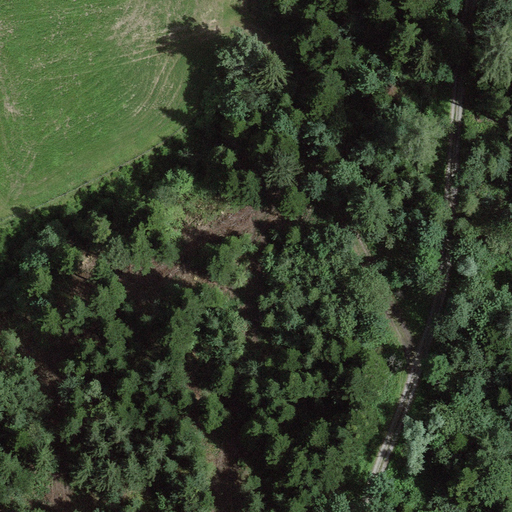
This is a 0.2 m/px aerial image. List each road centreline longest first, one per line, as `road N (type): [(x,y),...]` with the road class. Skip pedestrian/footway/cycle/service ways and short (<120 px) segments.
road 1 (track): [(365,511),(441,297),(474,0)]
road 2 (track): [(419,363),(270,42),(243,24)]
